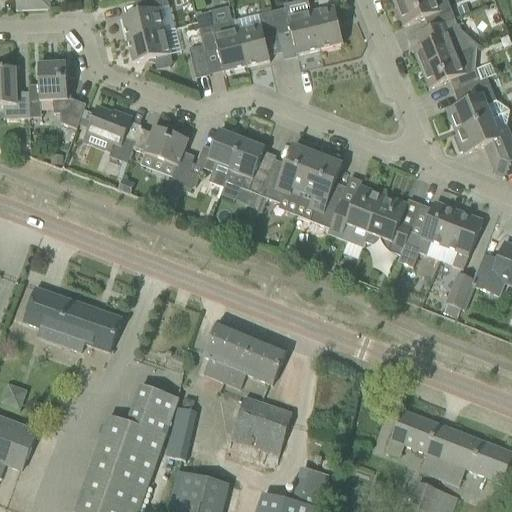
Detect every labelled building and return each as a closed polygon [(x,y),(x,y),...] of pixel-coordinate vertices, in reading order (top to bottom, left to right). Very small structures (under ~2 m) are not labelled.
[(21,0),(21,12),(50,11),(49,0),(21,0)] [(122,19),(128,43),(165,34),(159,11),(169,9),(166,0),(143,0),(142,0),(145,14),(122,19)] [(392,0),(396,9),(417,0),(392,0)] [(424,21),(429,32),(455,21),(447,1),(437,5),(434,0),(417,0),(396,9),(404,29),(424,21)] [(343,47),(334,10),(311,15),(319,52),(343,47)] [(296,58),(319,52),(311,15),(288,21),(286,11),(272,14),(279,43),(280,43),(278,37),(290,34),(296,58)] [(223,75),(246,70),(237,32),(238,32),(236,23),(235,23),(235,22),(212,26),(209,14),(196,18),(203,49),(205,55),(217,52),(223,75)] [(278,44),(279,43),(272,14),(236,23),(238,32),(237,32),(246,70),(270,64),(264,41),(276,38),(278,44)] [(477,48),(460,33),(455,21),(429,32),(433,43),(413,51),(421,71),(457,57),(477,48)] [(133,66),(157,60),(159,72),(170,70),(172,66),(165,34),(128,43),(133,66)] [(480,83),(475,72),(477,48),(457,57),(421,71),(429,91),(449,83),(454,95),(459,92),(480,83)] [(203,49),(189,53),(195,76),(208,73),(205,55),(203,49)] [(38,67),(39,88),(28,88),(28,95),(29,104),(53,103),(54,117),(60,117),(60,126),(76,132),(86,107),(73,102),(71,108),(67,106),(66,66),(38,67)] [(0,108),(3,108),(3,122),(29,121),(28,95),(16,96),(15,72),(1,72),(1,69),(0,68),(0,108)] [(496,103),(487,80),(480,83),(459,92),(464,105),(446,113),(455,135),(510,113),(496,103)] [(119,119),(97,110),(87,136),(114,146),(109,159),(127,166),(136,144),(124,140),(132,121),(120,117),(119,119)] [(511,176),(511,143),(506,128),(510,113),(455,135),(456,139),(453,140),(459,155),(462,154),(464,157),(484,149),(491,168),(506,162),(511,176)] [(181,161),(188,143),(174,137),(171,143),(166,140),(168,135),(154,130),(144,156),(176,169),(165,198),(161,209),(173,214),(177,203),(183,188),(189,174),(192,166),(181,161)] [(230,171),(241,142),(232,138),(233,136),(222,131),(221,134),(219,133),(211,152),(203,149),(196,168),(212,174),(209,183),(224,189),(225,185),(230,171)] [(256,211),(270,174),(258,170),(265,151),(241,142),(230,171),(225,185),(251,195),(246,208),(256,211)] [(302,196),(318,156),(306,151),(305,154),(293,149),(284,172),(273,168),(270,174),(256,211),(255,213),(262,216),(267,201),(280,207),(285,196),(289,198),(291,191),(302,196)] [(343,196),(332,192),(341,168),(329,163),(330,161),(318,156),(302,196),(314,200),(310,210),(314,211),(310,224),(330,231),(330,232),(342,202),(341,202),(343,196)] [(196,189),(200,179),(200,178),(189,174),(183,188),(192,192),(196,189)] [(352,207),(342,202),(330,232),(330,231),(327,237),(349,245),(363,251),(365,245),(368,236),(383,197),(360,188),(352,207)] [(410,235),(412,230),(400,225),(407,206),(383,197),(368,236),(365,245),(400,259),(410,235)] [(421,239),(410,235),(400,259),(398,265),(413,271),(418,256),(426,259),(431,245),(444,250),(458,214),(434,205),(421,239)] [(482,223),(458,214),(444,250),(457,255),(452,269),(463,273),(482,223)] [(482,258),(473,282),(471,288),(499,299),(504,285),(511,288),(511,247),(504,245),(497,264),(482,258)] [(461,312),(471,288),(473,282),(458,276),(446,306),(461,312)] [(111,356),(122,322),(35,292),(23,327),(40,332),(37,341),(82,356),(85,347),(111,356)] [(203,375),(224,384),(240,391),(246,378),(272,388),(287,353),(218,324),(203,359),(209,362),(203,375)] [(10,385),(3,405),(22,411),(29,391),(10,385)] [(141,511),(179,402),(141,389),(128,427),(109,420),(78,511),(141,511)] [(292,416),(268,408),(245,399),(227,455),(251,464),(275,471),(292,416)] [(419,474),(439,482),(458,435),(402,413),(390,443),(386,454),(400,459),(404,448),(426,457),(419,474)] [(37,435),(0,421),(0,464),(22,473),(37,435)] [(511,461),(511,456),(458,435),(439,482),(458,489),(465,472),(502,487),(511,461)] [(264,499),(260,511),(319,511),(328,477),(308,473),(300,508),(264,499)] [(222,511),(229,488),(178,475),(168,511),(222,511)] [(408,511),(452,511),(457,499),(418,485),(408,511)]
